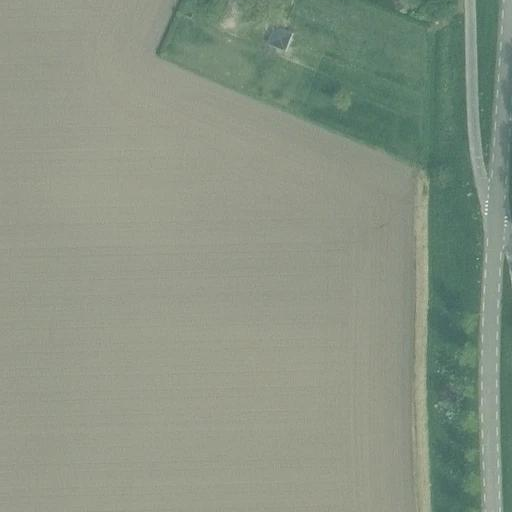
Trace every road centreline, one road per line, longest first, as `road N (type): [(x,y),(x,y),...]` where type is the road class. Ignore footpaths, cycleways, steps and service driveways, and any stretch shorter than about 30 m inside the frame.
road 1 (tertiary): [(491,511),(496,222)]
road 2 (tertiary): [(469,0),(471,125),(496,222)]
road 3 (tertiary): [(496,222),(511,1)]
